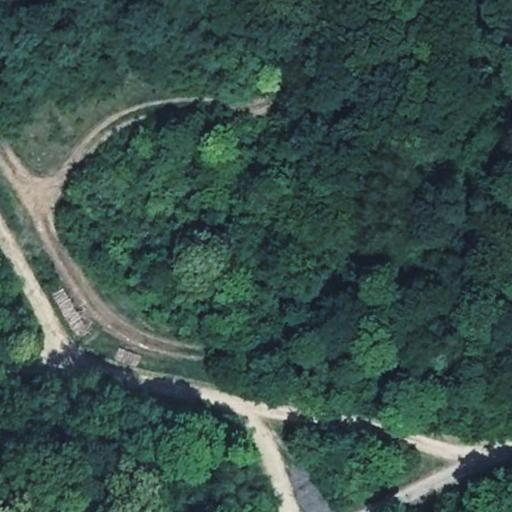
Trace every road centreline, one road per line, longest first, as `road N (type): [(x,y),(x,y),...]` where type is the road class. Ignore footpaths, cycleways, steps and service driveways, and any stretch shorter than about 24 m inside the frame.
road 1 (track): [(326,0),(309,65),(281,85),(186,90),(123,112),(76,160),(0,202)]
road 2 (track): [(483,456),(242,402),(79,353)]
road 3 (track): [(79,353),(16,268),(0,230)]
